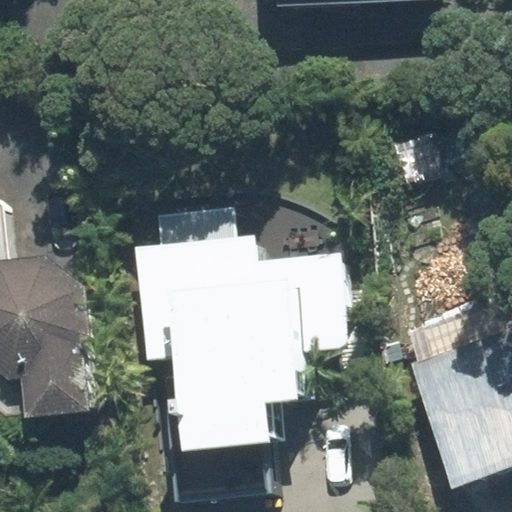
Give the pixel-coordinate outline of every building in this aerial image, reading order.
[(284,0),(285,9),(452,0),(284,0)] [(0,277),(14,276),(6,207),(0,207),(0,277)] [(170,256),(148,258),(160,367),(192,364),(204,469),(290,460),(286,421),(319,417),(313,360),(356,355),(346,262),(266,271),(263,246),(242,248),(239,217),(167,224),(170,256)] [(72,274),(0,281),(0,392),(8,391),(13,436),(113,425),(99,293),(74,295),(72,274)] [(511,339),(421,372),(467,497),(511,480),(511,339)]
